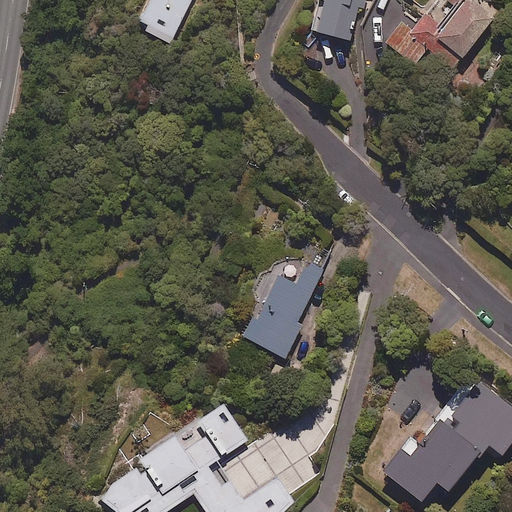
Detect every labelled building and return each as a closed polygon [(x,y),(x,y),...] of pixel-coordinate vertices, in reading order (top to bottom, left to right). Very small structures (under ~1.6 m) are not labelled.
[(191,0),(148,0),(137,23),(171,40),(191,0)] [(315,0),(315,2),(318,3),(309,33),(347,44),(357,8),(366,10),(368,0),(315,0)] [(489,0),(447,0),(456,7),(440,28),(422,15),(411,30),(399,21),(381,45),(412,68),(425,50),(441,61),(447,53),(459,62),(500,8),(489,0)] [(330,254),(314,246),(295,286),(270,275),(258,300),(240,339),(284,360),(300,326),(296,324),(330,254)] [(511,441),(511,411),(478,384),(464,402),(457,396),(415,448),(407,442),(379,476),(417,506),(433,486),(446,496),(485,448),(499,459),(511,441)] [(204,416),(202,414),(164,439),(133,461),(139,469),(93,501),(108,511),(167,511),(192,495),(203,511),(283,511),(292,504),(277,481),(242,505),(227,484),(219,489),(205,469),(244,442),(219,406),(204,416)]
